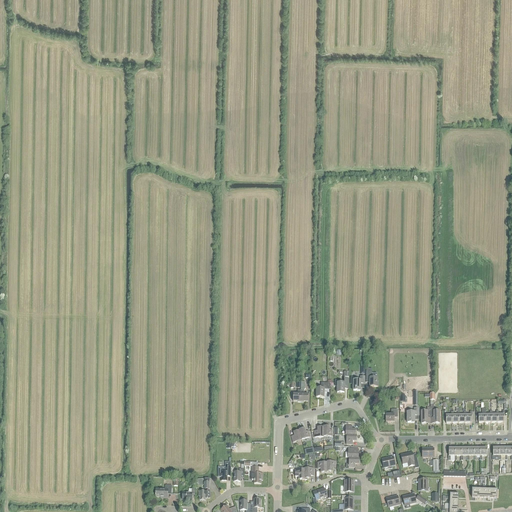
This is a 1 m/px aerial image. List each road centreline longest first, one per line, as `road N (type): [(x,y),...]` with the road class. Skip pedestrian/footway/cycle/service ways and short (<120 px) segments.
road 1 (residential): [(277,489),(281,422),(353,403),(381,439)]
road 2 (residential): [(381,439),(510,436)]
